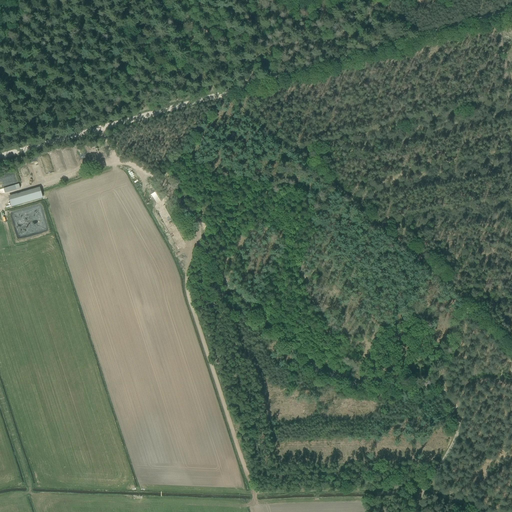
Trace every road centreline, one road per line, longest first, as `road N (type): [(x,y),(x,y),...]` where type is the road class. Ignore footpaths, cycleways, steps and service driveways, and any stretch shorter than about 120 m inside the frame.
road 1 (track): [(414,511),(459,422),(440,375),(458,345),(463,297),(225,92)]
road 2 (track): [(0,158),(511,9)]
road 3 (track): [(441,389),(376,390),(304,360),(231,291),(180,199),(156,177),(114,159),(100,128)]
road 4 (track): [(109,0),(225,92)]
